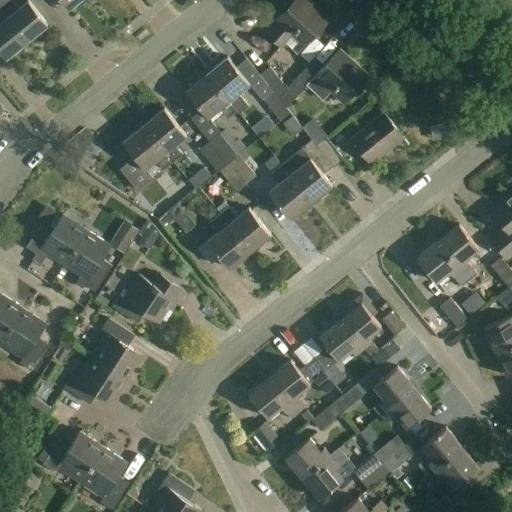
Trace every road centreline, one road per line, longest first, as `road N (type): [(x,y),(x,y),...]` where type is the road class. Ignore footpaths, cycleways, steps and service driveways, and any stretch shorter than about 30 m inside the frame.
road 1 (residential): [(0,195),(41,140),(219,0)]
road 2 (residential): [(195,390),(357,252)]
road 3 (residential): [(357,252),(511,122)]
road 4 (residential): [(476,403),(357,252)]
road 5 (residential): [(256,511),(195,390)]
road 6 (residential): [(511,91),(414,0)]
